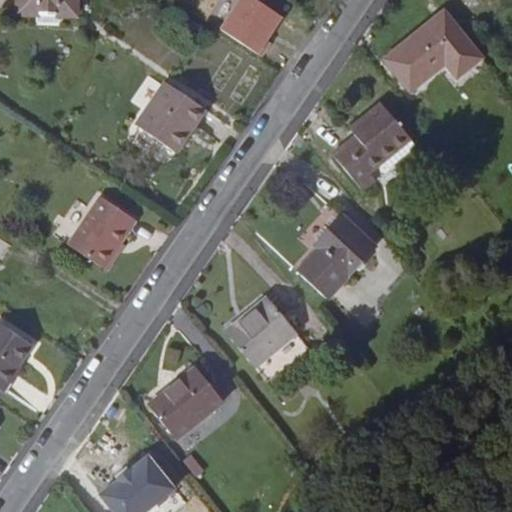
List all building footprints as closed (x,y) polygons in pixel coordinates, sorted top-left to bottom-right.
[(74,19),(75,0),(16,0),(16,14),(36,16),(55,18),(74,19)] [(487,60),(487,54),(450,12),(389,62),(415,92),(448,65),(463,81),(487,60)] [(194,129),(206,113),(167,86),(136,130),(171,154),(190,126),(194,129)] [(379,182),(374,176),(415,142),(385,106),(354,132),(357,137),(338,156),(367,191),(379,182)] [(122,232),(131,219),(101,200),(69,248),(104,271),(127,235),(122,232)] [(327,301),(381,246),(344,211),(291,266),(327,301)] [(315,351),(270,302),(232,338),(274,388),(315,351)] [(19,369),(33,349),(0,325),(0,391),(16,367),(19,369)] [(183,443),(231,404),(202,369),(155,407),(183,443)]
